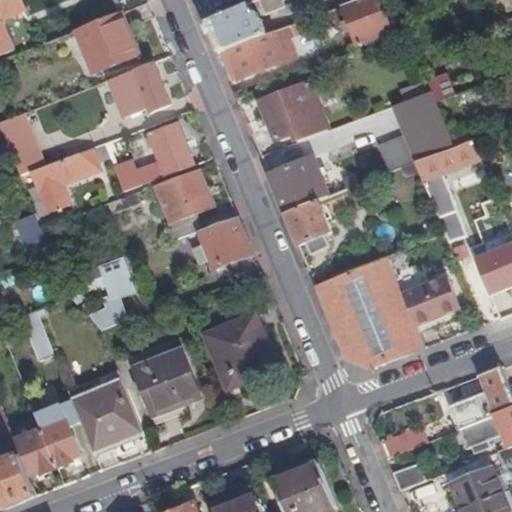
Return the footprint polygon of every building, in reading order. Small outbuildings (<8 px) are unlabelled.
[(0,59),(16,53),(4,24),(28,14),(22,0),(13,0),(0,5),(0,59)] [(232,0),(239,14),(252,8),(269,0),(232,0)] [(284,0),(271,0),(259,6),(262,12),(267,11),(269,17),(289,10),(284,0)] [(383,0),(368,0),(347,8),(361,47),(389,37),(390,42),(398,38),(383,0)] [(239,14),(210,25),(223,54),(232,51),(271,36),(263,16),(258,17),(255,8),(239,14)] [(141,60),(124,17),(81,34),(86,47),(86,49),(90,61),(97,60),(103,75),(141,60)] [(271,36),(232,51),(244,81),(277,69),(276,64),(287,59),(282,46),(289,44),(285,31),(271,36)] [(138,75),(137,74),(132,76),(135,83),(140,81),(153,115),(174,107),(158,67),(138,75)] [(296,135),(300,145),(333,132),(326,116),(314,84),(263,103),(279,142),(296,135)] [(409,104),(433,95),(428,84),(405,93),(409,104)] [(441,103),(437,94),(433,95),(409,104),(400,107),(412,138),(448,124),(441,103)] [(339,143),(391,126),(387,112),(334,129),(339,143)] [(36,175),(49,170),(27,118),(3,127),(18,165),(24,179),(36,175)] [(394,145),(405,171),(419,166),(458,150),(451,130),(448,124),(412,138),(394,145)] [(458,127),(451,130),(458,150),(475,144),(469,130),(458,127)] [(128,194),(199,168),(182,128),(154,138),(156,143),(151,145),(154,151),(158,150),(166,170),(140,179),(136,169),(120,174),(128,194)] [(458,150),(419,166),(449,238),(452,245),(471,238),(446,175),(485,161),(477,143),(475,144),(458,150)] [(114,161),(109,147),(49,170),(36,175),(41,190),(30,195),(39,216),(41,221),(72,209),(65,189),(104,174),(101,166),(114,161)] [(307,164),(273,177),(289,216),(322,203),(323,203),(317,188),(326,185),(318,167),(309,170),(307,164)] [(203,234),(205,234),(199,218),(218,210),(203,173),(159,189),(174,225),(172,227),(178,244),(203,234)] [(143,206),(140,196),(111,207),(115,217),(143,206)] [(322,203),(289,216),(303,248),(308,246),(313,258),(331,250),(326,238),(334,235),(322,203)] [(46,232),(41,221),(39,216),(21,223),(30,245),(48,237),(46,232)] [(511,227),(508,218),(503,220),(511,242),(511,227)] [(219,272),(256,258),(244,227),(241,220),(205,234),(203,234),(209,248),(215,263),(219,272)] [(204,267),(215,263),(209,248),(198,252),(204,267)] [(130,276),(141,272),(136,259),(126,263),(130,276)] [(392,260),(319,289),(350,362),(372,371),(429,350),(420,329),(407,297),(392,260)] [(137,296),(130,276),(126,263),(102,272),(108,289),(114,304),(122,301),(137,296)] [(108,289),(102,272),(73,282),(67,284),(74,300),(75,301),(108,289)] [(67,284),(73,282),(70,276),(65,277),(67,284)] [(451,278),(407,297),(420,329),(465,311),(451,278)] [(131,324),(122,301),(114,304),(117,312),(93,320),(105,333),(131,324)] [(44,365),(59,359),(41,313),(26,319),(44,365)] [(266,335),(259,318),(208,337),(230,393),(278,374),(263,337),(266,335)] [(0,349),(10,345),(4,329),(0,330),(0,349)] [(205,402),(186,353),(138,371),(158,427),(190,415),(188,408),(205,402)] [(511,387),(505,370),(484,378),(491,397),(455,411),(470,447),(477,445),(480,451),(492,445),(491,440),(506,433),(511,446),(511,387)] [(127,386),(123,375),(73,394),(77,405),(127,386)] [(462,404),(486,394),(480,379),(456,388),(462,404)] [(97,457),(148,437),(127,386),(77,405),(97,457)] [(0,417),(18,462),(24,460),(19,448),(0,400),(0,417)] [(46,435),(71,425),(65,408),(39,418),(46,435)] [(46,435),(61,473),(77,466),(76,462),(84,458),(71,425),(46,435)] [(421,432),(397,441),(403,456),(427,447),(421,432)] [(45,479),(61,473),(46,435),(21,445),(22,447),(34,477),(35,478),(43,475),(45,479)] [(24,460),(32,478),(34,477),(22,447),(19,448),(24,460)] [(511,451),(503,455),(511,475),(511,474),(511,451)] [(0,509),(38,496),(32,478),(24,460),(18,462),(0,469),(0,509)] [(273,484),(285,511),(334,511),(338,510),(320,465),(273,484)] [(397,475),(405,493),(431,483),(425,466),(397,475)] [(475,487),(458,493),(465,511),(511,511),(496,471),(473,480),(475,487)] [(456,487),(458,493),(475,487),(473,480),(456,487)] [(209,509),(210,511),(262,511),(257,499),(230,510),(227,503),(209,509)]
